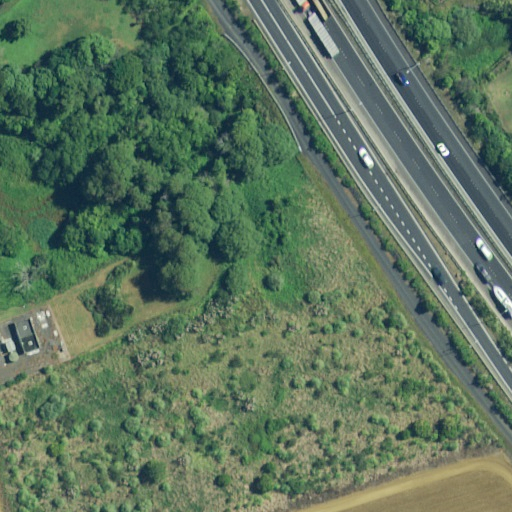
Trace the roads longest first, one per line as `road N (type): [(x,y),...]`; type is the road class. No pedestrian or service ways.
road 1 (motorway): [(511,385),(259,0)]
road 2 (motorway): [(511,303),(306,0)]
road 3 (motorway): [(348,0),(511,243)]
